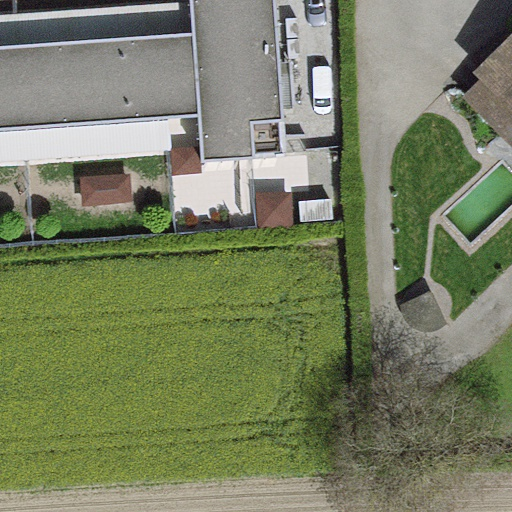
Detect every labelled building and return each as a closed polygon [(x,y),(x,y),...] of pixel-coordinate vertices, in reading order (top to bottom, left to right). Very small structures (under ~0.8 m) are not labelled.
[(274,0),(193,0),(194,1),(196,33),(0,47),(0,127),(168,116),(201,113),(205,162),(255,159),(252,121),(283,118),(274,0)] [(194,1),(0,14),(0,47),(196,33),(194,1)] [(511,145),(511,144),(511,33),(473,71),(479,78),(462,95),(511,145)] [(168,116),(0,127),(0,164),(171,153),(168,116)] [(130,175),(81,178),(83,205),(132,202),(130,175)]
